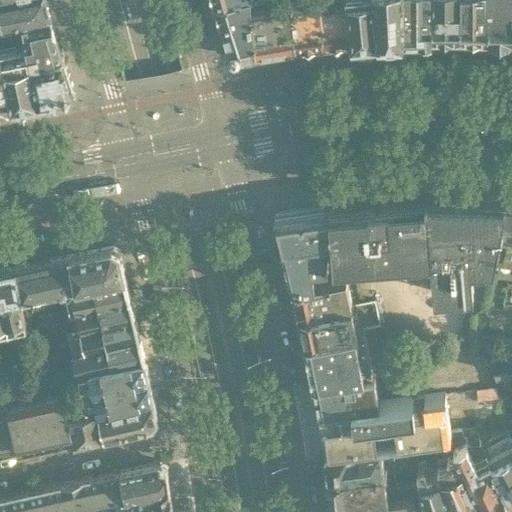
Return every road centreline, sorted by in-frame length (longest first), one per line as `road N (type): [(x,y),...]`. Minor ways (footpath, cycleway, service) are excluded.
road 1 (primary): [(117,0),(205,326),(238,511)]
road 2 (primary): [(268,511),(252,394),(149,0)]
road 3 (residential): [(297,511),(284,408),(225,154)]
road 4 (residential): [(128,173),(167,289),(199,429)]
road 5 (residential): [(511,73),(328,71),(304,114)]
road 6 (residential): [(293,140),(329,170),(511,167)]
road 7 (residential): [(0,474),(199,429)]
road 8 (tertiary): [(511,117),(335,122)]
road 9 (residential): [(86,0),(123,147)]
road 10 (residential): [(218,127),(182,0)]
